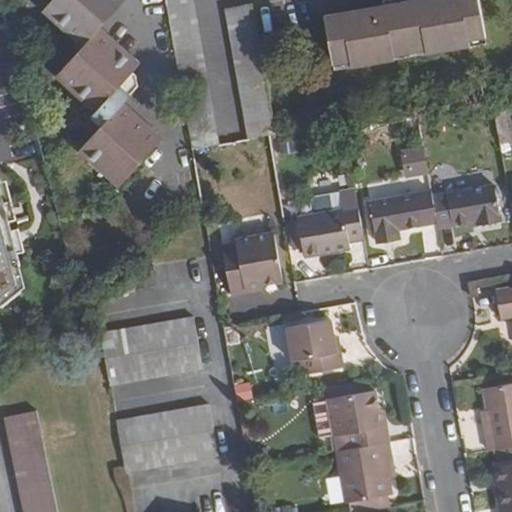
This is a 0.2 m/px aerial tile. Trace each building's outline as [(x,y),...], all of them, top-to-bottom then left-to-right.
[(54,0),(48,7),(87,44),(59,73),(98,109),(92,115),(103,124),(80,148),(119,185),(160,141),(158,131),(126,100),(140,85),(138,74),(134,71),(138,67),(100,30),(123,5),(117,0),(54,0)] [(166,0),(193,149),(221,144),(195,0),(166,0)] [(385,0),(386,6),(326,17),(336,69),(412,57),(489,43),(480,0),(385,0)] [(226,8),(249,139),(271,135),(277,134),(254,3),(226,8)] [(511,121),(510,110),(496,112),(503,146),(511,144),(511,121)] [(400,150),(403,178),(427,175),(424,147),(400,150)] [(0,307),(27,287),(0,182),(0,307)] [(447,193),(434,196),(439,223),(440,228),(454,225),(454,224),(471,221),(478,220),(479,226),(503,222),(495,185),(447,194),(447,193)] [(298,219),(299,222),(305,255),(306,256),(352,248),(351,242),(364,239),(355,189),(341,192),(345,211),(298,219)] [(434,192),(373,203),(378,239),(402,235),(402,230),(439,223),(434,196),(434,192)] [(299,222),(290,224),(295,256),(305,255),(299,222)] [(223,247),(232,296),(249,293),(248,288),(261,286),(283,282),(274,233),(237,239),(238,244),(223,247)] [(402,235),(378,239),(378,245),(403,240),(402,235)] [(124,293),(134,285),(124,273),(114,282),(124,293)] [(511,288),(498,291),(503,318),(511,316),(511,288)] [(196,318),(102,335),(111,384),(204,368),(196,318)] [(304,374),(344,367),(342,353),(338,354),(337,347),(333,320),(288,329),(293,361),(302,360),(304,374)] [(491,411),(484,413),(491,451),(494,450),(511,447),(511,383),(487,388),(491,411)] [(335,437),(349,435),(352,450),(391,443),(388,426),(382,428),(379,411),(376,392),(329,400),(335,437)] [(212,405),(118,422),(127,473),(221,456),(212,405)] [(385,410),(379,411),(382,428),(388,426),(385,410)] [(59,511),(42,429),(10,436),(26,511),(59,511)] [(388,461),(393,460),(391,443),(352,450),(338,452),(347,504),(390,496),(393,496),(388,461)] [(496,462),(511,459),(511,447),(494,450),(496,462)] [(511,511),(511,465),(494,469),(502,511),(511,511)] [(347,504),(348,511),(366,511),(391,508),(390,496),(347,504)] [(298,511),(296,502),(283,504),(284,511),(298,511)]
